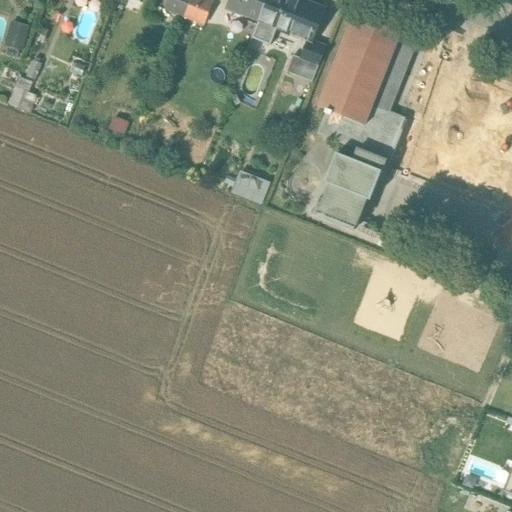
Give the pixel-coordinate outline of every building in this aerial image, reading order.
[(189,0),(167,0),(164,8),(175,13),(183,16),(189,0)] [(211,2),(205,0),(189,0),(183,16),(203,24),(211,2)] [(267,0),(230,0),(227,8),(259,21),(267,0)] [(325,9),(302,0),(267,0),(259,21),(299,37),(312,42),(325,9)] [(183,16),(175,13),(172,21),(180,24),(183,16)] [(401,34),(354,15),(317,107),(327,111),(382,132),(390,112),(417,44),(400,37),(401,34)] [(24,49),(30,25),(13,20),(6,44),(24,49)] [(299,37),(285,73),(312,84),(326,48),(312,42),(299,37)] [(425,126),(407,119),(390,112),(382,132),(327,111),(318,134),(358,150),(353,160),(336,153),(336,155),(325,182),(330,184),(328,190),(327,190),(317,213),(356,229),(380,239),(382,235),(357,225),(367,199),(370,200),(386,161),(473,195),(489,156),(490,151),(511,159),(511,91),(475,78),(454,136),(425,126)] [(240,170),(233,194),(265,203),(272,179),(240,170)]
